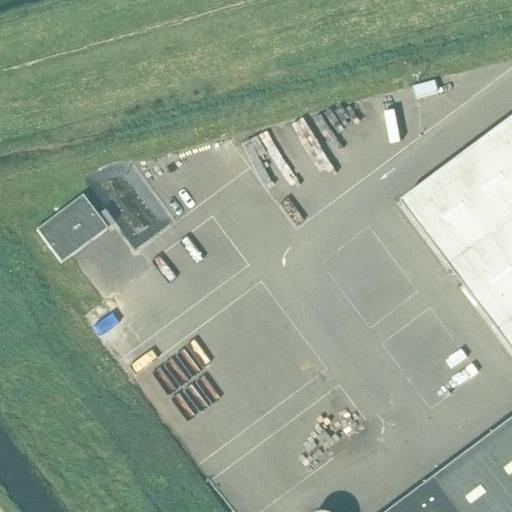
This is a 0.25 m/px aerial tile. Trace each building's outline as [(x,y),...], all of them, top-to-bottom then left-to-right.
[(511,348),(511,121),(402,205),(511,348)] [(61,264),(107,229),(83,196),(37,231),(61,264)] [(431,345),(424,351),(439,369),(446,363),(431,345)] [(325,450),(331,458),(370,429),(364,421),(325,450)] [(511,511),(511,423),(393,511),(511,511)]
